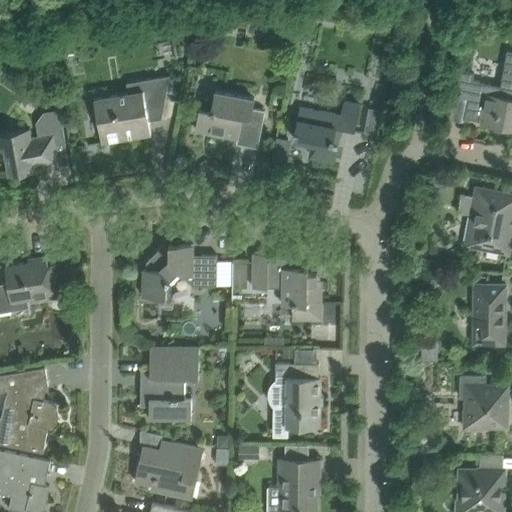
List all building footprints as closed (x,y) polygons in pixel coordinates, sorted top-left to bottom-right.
[(55,50),(43,53),(46,68),(58,65),(55,50)] [(461,70),(456,95),(468,97),(469,98),(464,119),(469,120),(469,118),(481,120),(481,122),(499,126),(510,128),(511,128),(511,126),(511,125),(511,123),(511,50),(508,50),(501,85),(500,88),(490,86),(491,83),(473,80),(474,73),(461,70)] [(129,92),(95,98),(99,122),(102,142),(124,138),(123,133),(145,130),(146,134),(151,133),(149,120),(162,118),(166,97),(170,74),(141,79),(127,82),(129,92)] [(266,109),(253,107),(255,98),(215,90),(212,108),(200,106),(196,128),(224,134),(225,130),(239,133),(237,143),(258,147),(266,109)] [(300,106),(294,138),(312,141),(310,153),(336,158),(338,145),(333,144),(334,138),(339,140),(341,128),(355,131),(359,111),(360,104),(345,101),(342,114),(300,106)] [(65,143),(59,108),(44,111),(36,122),(38,137),(32,138),(30,128),(0,132),(0,148),(0,150),(5,150),(9,174),(37,169),(36,164),(58,160),(55,145),(65,143)] [(472,214),(466,244),(509,252),(511,237),(511,226),(509,226),(511,215),(511,214),(511,193),(477,187),(475,196),(472,214)] [(194,265),(194,244),(169,243),(169,247),(161,247),(148,261),(148,268),(144,268),(143,295),(155,295),(155,300),(172,300),(172,284),(182,274),(183,274),(192,274),(192,284),(217,284),(218,254),(204,254),(203,265),(194,265)] [(322,318),(322,287),(317,287),(318,273),(308,272),(308,267),(289,266),(289,257),(269,256),(269,252),(254,252),(253,272),(253,287),(283,287),(283,304),(293,304),(293,318),(322,318)] [(8,283),(0,283),(0,310),(8,309),(11,301),(28,299),(29,298),(29,301),(41,299),(61,296),(56,264),(49,266),(47,255),(28,258),(29,261),(5,265),(8,283)] [(234,262),(233,286),(247,286),(247,262),(234,262)] [(437,266),(426,274),(432,282),(443,274),(437,266)] [(506,311),(507,283),(475,283),(474,343),(506,343),(506,323),(505,323),(505,311),(506,311)] [(142,366),(142,398),(150,398),(150,404),(150,418),(170,418),(192,419),(192,398),(185,398),(186,377),(200,378),(200,368),(200,345),(171,344),(151,344),(150,366),(142,366)] [(269,390),(269,393),(269,395),(269,397),(270,399),(271,402),(273,403),(274,405),(275,406),(287,406),(287,426),(289,426),(301,426),(321,426),(322,376),(320,376),(320,362),(317,362),(300,362),(295,362),(276,362),(276,379),(274,380),(273,382),(271,384),(270,386),(269,388),(269,390)] [(39,398),(42,386),(49,384),(46,366),(26,369),(5,373),(0,373),(0,389),(8,388),(10,400),(14,401),(10,418),(1,416),(0,421),(0,442),(43,451),(48,430),(44,429),(45,426),(47,426),(49,426),(51,425),(52,424),(54,423),(56,422),(57,420),(58,419),(59,417),(59,415),(59,413),(59,411),(59,409),(58,407),(57,405),(56,404),(54,402),(53,401),(51,400),(49,400),(39,398)] [(503,395),(497,389),(497,387),(485,387),(486,375),(461,374),(461,396),(469,397),(469,409),(465,408),(465,426),(482,426),(483,422),(504,423),(505,395),(503,395)] [(218,434),(218,446),(230,446),(230,434),(218,434)] [(204,447),(182,442),(162,438),(160,447),(143,443),(135,480),(153,484),(152,488),(184,495),(187,480),(197,482),(204,447)] [(258,457),(259,444),(239,444),(239,457),(258,457)] [(217,446),(216,463),(229,464),(230,447),(217,446)] [(47,475),(51,459),(0,448),(0,480),(0,481),(0,492),(12,495),(10,508),(27,511),(28,508),(45,511),(50,485),(40,482),(42,473),(47,475)] [(436,457),(425,457),(425,469),(436,468),(436,457)] [(317,511),(318,486),(320,486),(321,458),(280,458),(280,485),(268,485),(268,511),(317,511)] [(504,484),(504,469),(477,469),(477,470),(461,469),(460,498),(458,500),(458,511),(473,511),(474,511),(474,507),(485,507),(485,511),(502,511),(503,491),(501,491),(501,484),(504,484)] [(191,511),(192,510),(153,501),(150,511),(128,511),(191,511)]
